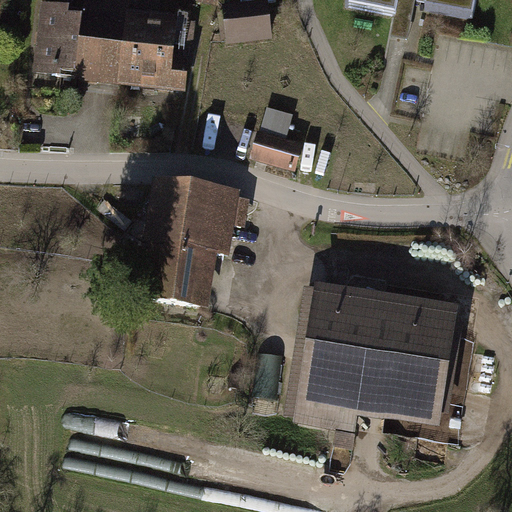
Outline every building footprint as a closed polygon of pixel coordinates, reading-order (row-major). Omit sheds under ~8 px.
[(71,6),(41,3),(34,75),(61,78),(62,72),(76,73),(75,83),(186,94),(189,61),(174,60),(176,44),(194,46),(196,23),(177,21),(178,18),(127,12),(127,0),(85,0),(84,11),(70,10),(71,6)] [(178,0),(219,10),(220,6),(233,9),(235,0),(178,0)] [(348,0),(347,7),(395,17),(398,0),(408,0),(420,2),(427,4),(426,10),(472,20),(476,0),(348,0)] [(268,6),(222,11),(226,43),(227,48),(273,42),(269,11),(268,6)] [(294,117),(268,109),(261,134),(258,133),(250,162),(296,175),(304,146),(287,142),(294,117)] [(240,195),(154,181),(144,246),(151,247),(142,303),(210,313),(219,258),(230,260),(235,229),(247,231),(251,201),(239,199),(240,195)] [(460,309),(316,288),(295,426),(355,435),(357,419),(442,432),(460,309)]
